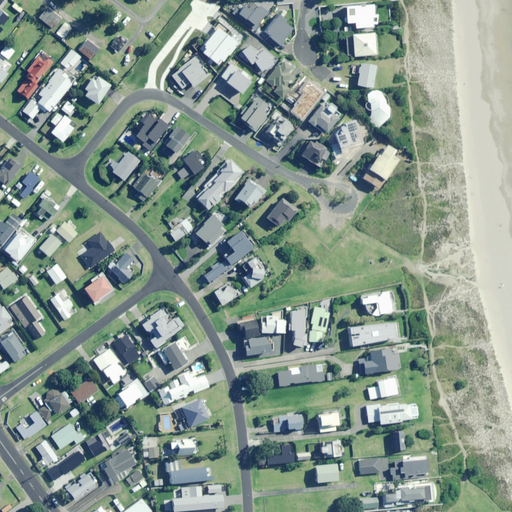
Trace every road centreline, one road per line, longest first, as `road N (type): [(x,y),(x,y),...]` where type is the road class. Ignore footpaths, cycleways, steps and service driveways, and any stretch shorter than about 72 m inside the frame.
road 1 (residential): [(67,174),(132,98),(154,94),(300,178)]
road 2 (residential): [(246,511),(234,387),(169,271)]
road 3 (residential): [(0,396),(169,271)]
road 4 (residential): [(169,271),(67,174)]
